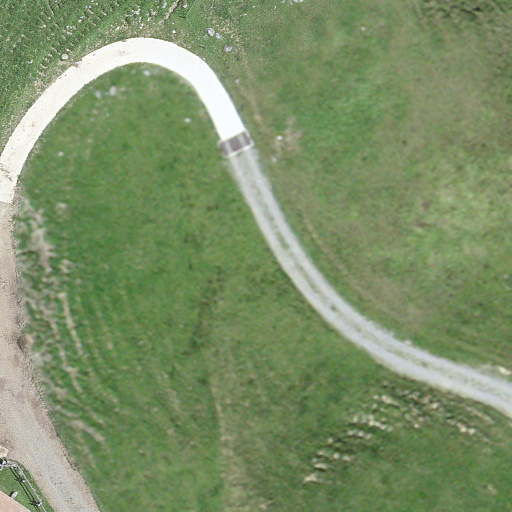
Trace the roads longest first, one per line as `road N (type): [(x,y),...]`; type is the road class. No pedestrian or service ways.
road 1 (track): [(0,183),(74,77),(108,56),(144,52),(176,60),(209,91),(279,237),(347,322),(511,400)]
road 2 (track): [(77,511),(22,400),(0,331)]
